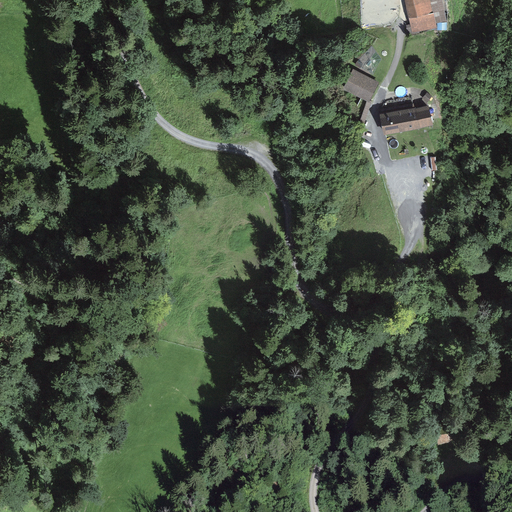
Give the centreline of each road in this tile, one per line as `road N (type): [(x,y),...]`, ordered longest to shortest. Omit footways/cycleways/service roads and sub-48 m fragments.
road 1 (track): [(317,511),(314,476),(325,451),(365,403),(367,342),(348,316),(316,304),(302,288),(287,206),(270,165),(235,148),(193,142),(147,106),(105,0)]
road 2 (track): [(348,316),(365,308),(409,248),(375,118),(401,25)]
road 3 (track): [(0,274),(54,306),(75,341),(94,414),(78,511)]
road 4 (track): [(409,248),(425,284),(439,381),(472,477)]
